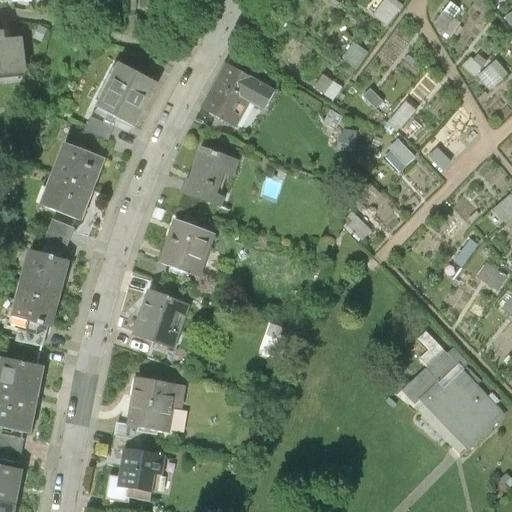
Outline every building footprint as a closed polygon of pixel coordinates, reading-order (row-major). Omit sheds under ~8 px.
[(385,0),(374,14),(388,25),(404,4),(399,0),(385,0)] [(448,34),(466,11),(452,0),(434,23),(448,34)] [(0,32),(0,78),(29,76),(26,39),(9,40),(8,32),(0,32)] [(276,106),(288,84),(239,57),(214,102),(248,121),(260,98),(276,106)] [(479,75),(492,89),(510,72),(497,58),(479,75)] [(135,63),(111,107),(153,131),(178,86),(135,63)] [(326,73),(316,86),(335,99),(344,86),(326,73)] [(405,99),(393,120),(405,127),(417,106),(405,99)] [(427,156),(448,169),(463,144),(442,131),(427,156)] [(400,137),(384,153),(401,170),(417,155),(400,137)] [(76,142),(64,173),(108,191),(121,160),(76,142)] [(248,158),(215,144),(196,191),(230,204),(234,195),(226,191),(234,170),(241,173),(248,158)] [(64,173),(51,204),(96,222),(108,191),(64,173)] [(511,193),(494,206),(506,222),(511,217),(511,193)] [(226,230),(189,216),(172,261),(209,275),(226,230)] [(44,243),(67,251),(76,225),(54,217),(44,243)] [(40,249),(31,284),(78,296),(87,261),(40,249)] [(477,275),(499,290),(509,276),(487,260),(477,275)] [(31,284),(22,319),(69,331),(78,296),(31,284)] [(163,287),(146,333),(182,345),(198,300),(163,287)] [(511,295),(503,306),(511,313),(511,295)] [(454,346),(403,392),(414,404),(420,399),(467,452),(506,416),(465,371),(471,366),(454,346)] [(13,355),(6,389),(53,399),(60,364),(13,355)] [(149,374),(140,423),(164,427),(180,430),(185,403),(193,404),(197,383),(149,374)] [(6,389),(0,415),(0,423),(46,433),(53,399),(6,389)] [(127,421),(125,432),(162,439),(164,427),(140,423),(127,421)] [(123,443),(135,445),(160,450),(162,439),(125,432),(123,443)] [(0,456),(20,459),(22,435),(0,433),(0,434),(0,456)] [(160,450),(135,445),(127,485),(161,492),(165,467),(172,469),(175,453),(160,450)] [(0,463),(0,498),(33,506),(41,473),(0,463)] [(0,498),(0,511),(31,511),(33,506),(0,498)]
